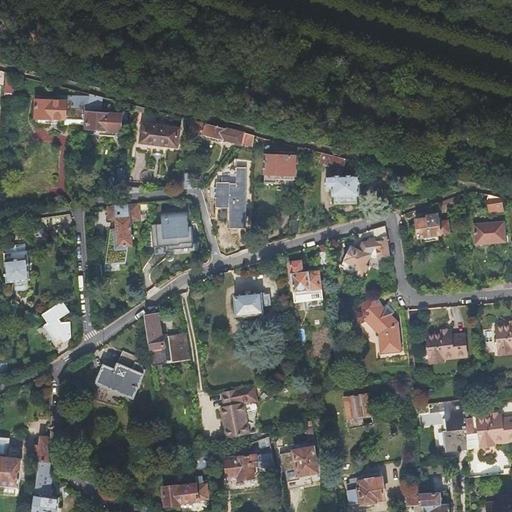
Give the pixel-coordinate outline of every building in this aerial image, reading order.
[(105,98),(91,94),(89,103),(88,112),(86,125),(86,126),(120,131),(121,123),(127,124),(129,114),(120,113),(120,115),(103,113),(105,98)] [(83,112),(88,112),(89,103),(58,99),(58,102),(37,99),(35,117),(82,123),(83,112)] [(255,135),(242,132),(200,121),(195,120),(192,132),(240,143),(242,137),(252,139),(254,140),(255,135)] [(179,148),(182,128),(143,123),(140,149),(153,151),(154,145),(179,148)] [(314,150),(306,148),(305,158),(313,159),(314,150)] [(345,168),(347,158),(322,152),(320,161),(337,166),(345,168)] [(267,155),(266,182),(277,182),(277,179),(295,179),(296,156),(267,155)] [(337,166),(334,177),(342,176),(345,168),(337,166)] [(249,168),(240,167),(239,177),(239,184),(224,183),(219,183),(219,187),(217,187),(217,198),(219,198),(218,204),(231,204),(231,202),(235,203),(234,228),(247,229),(249,168)] [(194,174),(185,173),(183,189),(192,189),(194,174)] [(342,176),(334,177),(326,177),(326,189),(332,189),(332,197),(335,196),(335,201),(335,204),(358,203),(358,196),(360,196),(359,176),(342,176)] [(442,210),(463,203),(461,194),(438,202),(442,210)] [(503,207),(502,198),(490,195),(489,199),(490,209),(503,207)] [(141,219),(140,203),(108,206),(109,219),(115,218),(119,246),(134,245),(135,244),(132,219),(141,219)] [(187,210),(161,212),(162,224),(152,224),(154,251),(194,247),(191,222),(188,222),(187,210)] [(428,218),(416,219),(419,237),(440,234),(439,233),(448,232),(447,221),(438,222),(438,215),(427,216),(428,218)] [(299,235),(300,219),(291,221),(290,238),(299,235)] [(32,237),(42,236),(45,228),(41,221),(31,221),(28,229),(32,237)] [(505,222),(476,224),(477,244),(506,242),(505,222)] [(385,226),(371,230),(372,240),(375,240),(375,243),(370,244),(367,243),(363,244),(359,251),(352,248),(346,261),(359,267),(355,275),(365,279),(370,267),(367,266),(371,257),(375,259),(390,256),(385,226)] [(26,244),(6,246),(6,253),(27,251),(26,244)] [(6,253),(5,254),(8,281),(15,280),(29,279),(30,279),(28,251),(27,251),(6,253)] [(331,251),(318,253),(320,270),(333,269),(331,251)] [(342,269),(355,275),(359,267),(346,261),(342,269)] [(301,262),(289,264),(294,294),(295,304),(307,302),(324,300),(322,289),(320,271),(310,272),(310,271),(303,272),(301,262)] [(491,285),(504,284),(503,268),(490,269),(491,285)] [(30,284),(29,279),(15,280),(15,283),(14,285),(15,287),(16,289),(17,290),(19,290),(25,289),(27,289),(29,288),(30,286),(30,284)] [(269,290),(234,294),(237,315),(272,310),(271,302),(279,301),(278,292),(273,293),(273,290),(269,291),(269,290)] [(376,295),(352,308),(361,324),(368,320),(380,332),(382,348),(382,353),(392,352),(403,351),(400,322),(392,315),(395,312),(388,306),(385,308),(382,305),(376,295)] [(324,300),(307,302),(308,311),(325,308),(324,300)] [(70,312),(64,302),(43,315),(48,323),(43,327),(56,348),(72,338),(72,323),(61,323),(59,319),(70,312)] [(158,313),(145,315),(153,365),(191,359),(187,332),(168,335),(168,337),(163,338),(163,336),(162,336),(158,313)] [(511,323),(495,325),(498,347),(508,346),(509,350),(511,349),(511,323)] [(426,334),(429,356),(439,355),(440,359),(467,357),(465,348),(469,347),(467,333),(453,335),(452,331),(426,334)] [(106,363),(98,380),(134,397),(145,373),(147,369),(142,363),(138,361),(140,356),(125,349),(117,368),(106,363)] [(257,400),(254,386),(221,393),(224,407),(221,407),(223,418),(225,428),(227,439),(250,434),(244,403),(257,400)] [(369,394),(345,397),(348,418),(371,415),(369,394)] [(465,400),(443,403),(444,409),(447,409),(447,411),(451,410),(452,430),(448,430),(445,430),(446,452),(461,451),(468,451),(465,400)] [(477,418),(479,440),(488,439),(489,443),(504,441),(505,443),(511,441),(511,418),(503,419),(503,415),(477,418)] [(0,484),(21,487),(24,446),(14,445),(14,447),(10,447),(11,437),(0,435),(0,484)] [(48,439),(49,436),(40,435),(39,461),(40,461),(52,463),(52,460),(51,458),(50,455),(49,452),(49,449),(49,446),(48,443),(48,441),(48,439)] [(316,448),(296,451),(300,477),(320,474),(316,448)] [(204,453),(186,455),(187,460),(195,463),(196,467),(210,466),(209,453),(204,453)] [(275,468),(273,453),(226,458),(229,481),(255,478),(259,474),(258,470),(275,468)] [(51,473),(52,463),(40,461),(39,471),(51,473)] [(51,473),(39,471),(37,486),(51,488),(53,473),(51,473)] [(354,480),(349,481),(351,502),(362,501),(363,504),(376,502),(376,500),(387,499),(384,474),(354,478),(354,480)] [(179,484),(165,486),(167,504),(182,503),(181,501),(200,499),(200,498),(209,497),(207,483),(201,484),(201,482),(197,482),(197,484),(180,486),(179,484)] [(37,486),(33,511),(58,511),(60,497),(53,496),(54,488),(51,488),(37,486)] [(420,493),(420,494),(421,505),(415,505),(415,511),(449,511),(448,491),(420,493)] [(421,505),(420,494),(407,495),(408,506),(415,505),(421,505)] [(485,502),(486,511),(511,511),(511,494),(499,496),(499,500),(485,502)]
